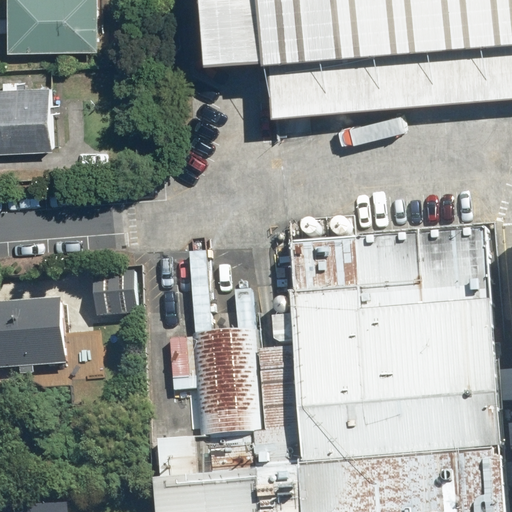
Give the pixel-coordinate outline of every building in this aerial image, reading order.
[(11,0),(12,51),(103,50),(102,0),(11,0)] [(511,0),(218,0),(223,60),(511,38),(511,0)] [(0,88),(0,152),(56,150),(52,86),(0,88)] [(511,511),(511,231),(470,234),(490,511),(511,511)] [(144,271),(95,273),(97,322),(145,321),(144,271)] [(0,302),(0,371),(69,365),(64,297),(0,302)] [(276,325),(287,473),(478,459),(467,312),(276,325)] [(263,433),(269,433),(261,329),(202,334),(202,337),(207,406),(209,437),(263,433)] [(190,408),(207,406),(202,337),(174,339),(178,390),(189,389),(190,408)] [(89,391),(28,393),(28,409),(90,407),(89,391)] [(490,511),(486,459),(287,473),(289,511),(490,511)]
